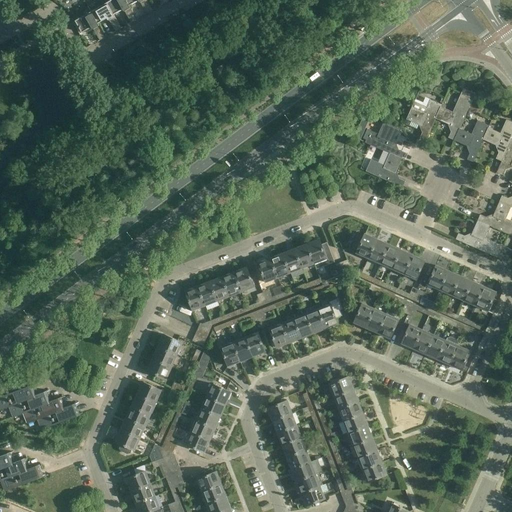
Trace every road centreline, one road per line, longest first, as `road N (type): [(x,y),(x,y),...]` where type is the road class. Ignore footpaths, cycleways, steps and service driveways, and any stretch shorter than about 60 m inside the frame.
road 1 (secondary): [(0,353),(463,9)]
road 2 (secondary): [(424,0),(0,322)]
road 3 (residential): [(107,409),(172,274),(342,207),(370,209),(421,233)]
road 4 (residential): [(467,401),(356,351),(280,372),(266,382),(249,432),(280,511)]
road 5 (residential): [(5,35),(56,12),(85,54),(93,54),(189,0)]
